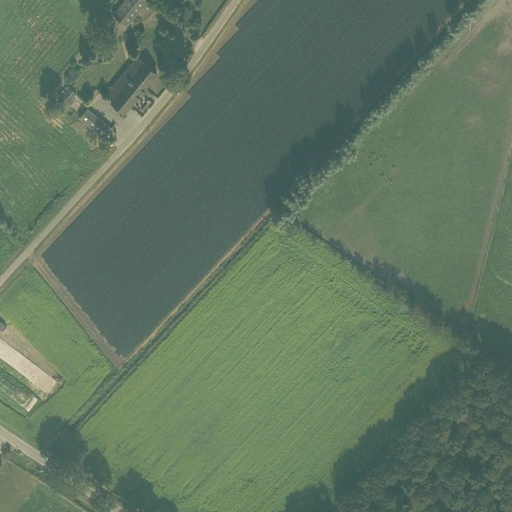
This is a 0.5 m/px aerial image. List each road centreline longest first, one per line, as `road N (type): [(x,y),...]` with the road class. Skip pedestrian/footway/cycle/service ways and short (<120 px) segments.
road 1 (unclassified): [(0,283),(182,76),(238,0)]
road 2 (unclassified): [(117,511),(0,432)]
